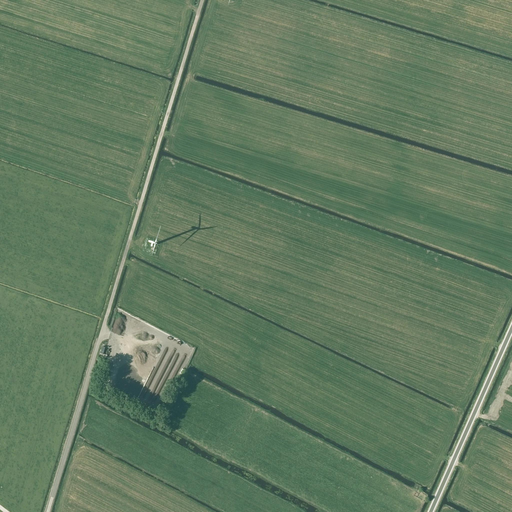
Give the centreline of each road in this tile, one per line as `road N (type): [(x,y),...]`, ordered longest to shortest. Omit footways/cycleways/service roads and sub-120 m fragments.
road 1 (unclassified): [(201,0),(47,511)]
road 2 (unclassified): [(430,511),(511,327)]
